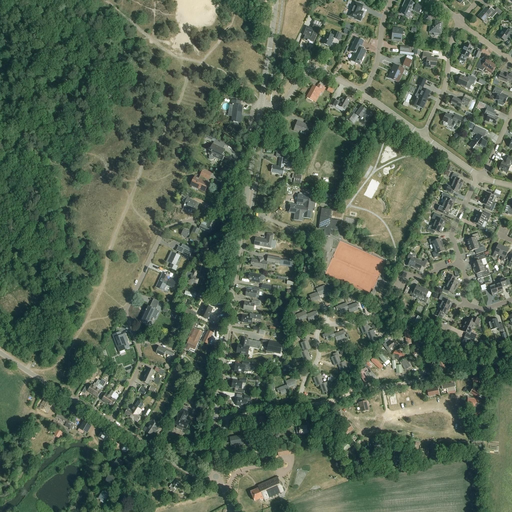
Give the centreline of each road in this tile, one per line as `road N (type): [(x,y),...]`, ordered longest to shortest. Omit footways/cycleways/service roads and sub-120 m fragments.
road 1 (residential): [(261,105),(252,107),(214,209),(160,236),(126,311),(138,368),(109,421)]
road 2 (tertiary): [(213,417),(261,105)]
road 3 (track): [(511,356),(295,406)]
road 4 (unclassified): [(109,421),(0,352)]
road 5 (track): [(346,415),(388,417),(451,403),(460,386)]
road 6 (residential): [(363,92),(307,68),(285,102),(261,105)]
road 7 (unclassified): [(217,476),(198,478),(109,421)]
road 8 (residential): [(423,136),(460,21)]
road 9 (track): [(381,386),(388,417),(411,429),(449,425),(451,403)]
